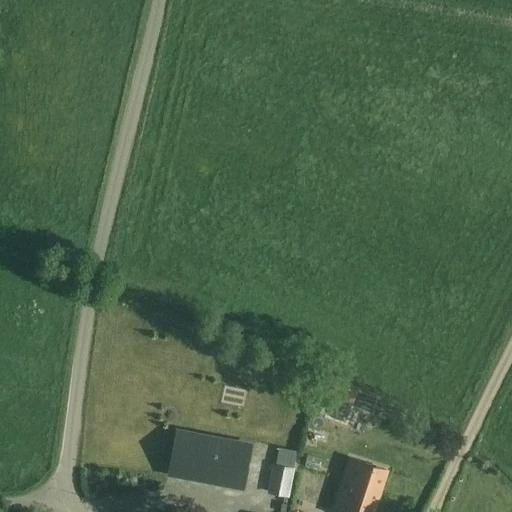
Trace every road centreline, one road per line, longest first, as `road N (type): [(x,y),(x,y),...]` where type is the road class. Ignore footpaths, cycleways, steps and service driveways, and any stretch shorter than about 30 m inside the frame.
road 1 (unclassified): [(69,502),(71,415),(93,282),(155,0)]
road 2 (track): [(511,350),(430,511)]
